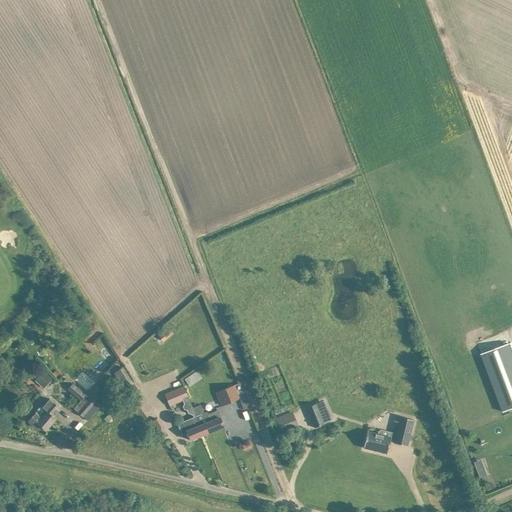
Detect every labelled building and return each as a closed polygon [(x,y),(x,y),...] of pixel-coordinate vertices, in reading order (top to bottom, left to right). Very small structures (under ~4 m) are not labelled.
[(159,335),(164,341),(173,333),(168,327),(159,335)] [(168,343),(177,336),(175,333),(165,340),(168,343)] [(91,349),(96,356),(103,352),(111,363),(116,359),(108,348),(112,345),(107,338),(91,349)] [(511,351),(509,342),(480,353),(502,411),(504,411),(511,407),(511,351)] [(48,351),(52,360),(58,357),(53,349),(48,351)] [(43,370),(35,379),(43,386),(51,377),(43,370)] [(125,387),(134,381),(127,370),(118,375),(125,387)] [(185,379),(189,386),(201,377),(197,370),(185,379)] [(82,371),(74,380),(88,392),(96,383),(82,371)] [(73,382),(67,389),(80,400),(86,393),(73,382)] [(216,392),(218,396),(222,405),(239,398),(236,389),(234,385),(216,392)] [(192,414),(194,417),(177,424),(178,426),(182,435),(187,433),(190,440),(204,434),(193,408),(183,386),(165,394),(170,405),(183,399),(184,403),(183,406),(184,409),(186,409),(188,414),(192,414)] [(39,399),(44,393),(39,389),(34,396),(39,399)] [(100,405),(92,398),(79,412),(88,419),(100,405)] [(60,408),(53,402),(49,399),(43,406),(41,405),(35,412),(27,421),(34,427),(37,423),(45,430),(56,418),(53,416),(60,408)] [(316,404),(306,407),(315,428),(324,424),(324,423),(328,421),(323,408),(318,410),(316,404)] [(201,405),(193,408),(205,434),(223,426),(220,417),(217,410),(208,414),(207,411),(204,413),(201,405)] [(293,411),(276,418),(281,432),(299,425),(293,411)] [(407,446),(413,420),(400,416),(395,438),(389,436),(389,434),(388,431),(381,430),(378,431),(377,434),(367,431),(363,448),(387,453),(390,441),(394,442),(393,443),(407,446)] [(88,428),(91,424),(83,417),(79,421),(88,428)] [(161,421),(155,424),(159,433),(165,430),(161,421)]
